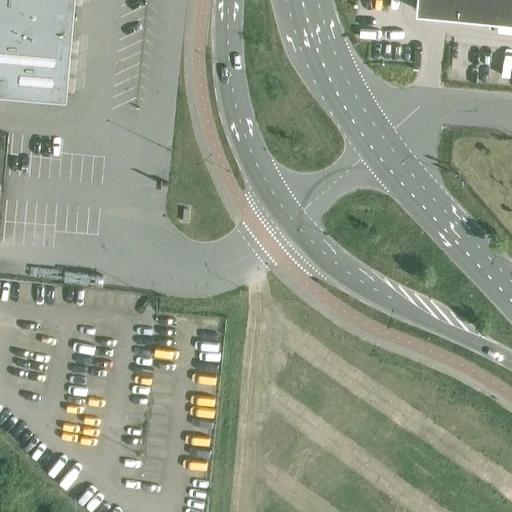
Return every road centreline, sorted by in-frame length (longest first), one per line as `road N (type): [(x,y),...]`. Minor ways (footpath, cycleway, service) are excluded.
road 1 (secondary): [(229,0),(235,109),(253,160),(290,220),(384,296),(511,362)]
road 2 (secondary): [(511,298),(349,116),(301,0)]
